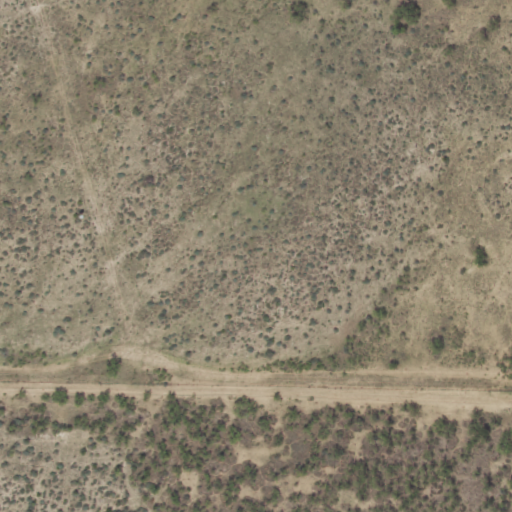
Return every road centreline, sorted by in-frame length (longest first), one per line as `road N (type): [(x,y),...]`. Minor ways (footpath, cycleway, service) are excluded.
road 1 (track): [(511,397),(0,387)]
road 2 (track): [(41,0),(137,390)]
